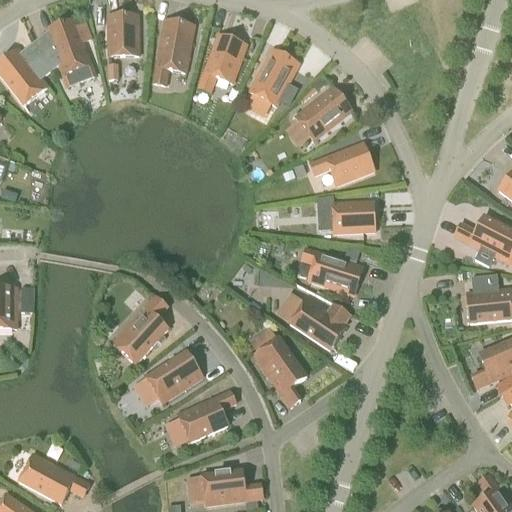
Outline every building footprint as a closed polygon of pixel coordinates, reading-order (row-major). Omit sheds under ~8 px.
[(108,60),(139,59),(138,18),(107,18),(108,60)] [(62,78),(91,67),(74,22),(45,33),(62,78)] [(186,76),(194,29),(164,23),(152,86),(165,89),(168,73),(186,76)] [(232,87),(246,48),(217,37),(198,91),(210,96),(216,81),(232,87)] [(18,52),(0,65),(0,79),(23,109),(47,90),(18,52)] [(271,53),(248,95),(276,110),(299,68),(271,53)] [(118,83),(118,67),(108,67),(108,83),(118,83)] [(327,86),(322,80),(313,87),(318,93),(327,86)] [(314,144),(351,115),(332,90),(294,120),(314,144)] [(374,174),(363,146),(309,166),(314,180),(330,174),(336,189),(374,174)] [(302,168),(293,171),(297,180),(305,176),(302,168)] [(295,180),(292,172),(283,176),(286,183),(295,180)] [(511,202),(511,177),(500,193),(511,202)] [(333,237),(374,235),(373,204),(332,206),(333,237)] [(507,265),(511,254),(511,232),(485,218),(470,246),(507,265)] [(356,266),(360,254),(349,250),(345,262),(356,266)] [(353,299),(362,269),(305,251),(301,264),(312,267),(307,284),(353,299)] [(0,331),(16,332),(16,291),(0,290),(0,331)] [(470,326),(511,322),(511,290),(467,295),(470,326)] [(33,292),(21,291),(20,315),(33,316),(33,292)] [(153,319),(164,307),(155,299),(112,346),(135,367),(167,332),(153,319)] [(289,327),(329,354),(346,328),(343,326),(348,317),(334,307),(328,316),(306,301),(289,327)] [(290,391),(306,380),(278,340),(253,358),(290,411),(300,404),(290,391)] [(477,391),(511,376),(511,342),(479,356),(487,374),(472,380),(477,391)] [(162,407),(202,380),(185,354),(145,380),(162,407)] [(461,359),(467,376),(477,373),(471,356),(461,359)] [(511,380),(497,391),(503,400),(511,393),(511,380)] [(225,411),(238,405),(232,393),(177,417),(190,446),(227,429),(218,409),(223,407),(225,411)] [(511,393),(503,400),(509,409),(511,406),(511,393)] [(85,501),(92,489),(33,457),(18,485),(60,507),(71,488),(75,490),(73,495),(85,501)] [(249,494),(245,495),(242,473),(201,478),(205,509),(244,504),(256,502),(262,502),(260,488),(249,489),(249,494)] [(511,511),(511,509),(489,477),(479,485),(488,498),(473,508),(475,511),(511,511)] [(25,511),(6,498),(0,505),(0,511),(25,511)] [(244,504),(245,511),(257,511),(256,502),(244,504)]
